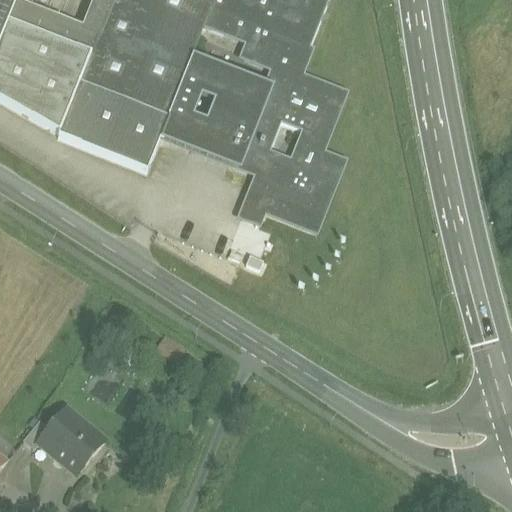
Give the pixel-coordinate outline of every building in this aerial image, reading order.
[(7,26),(15,4),(5,0),(0,0),(0,43),(7,26)] [(247,141),(224,132),(218,145),(241,154),(236,169),(261,179),(252,203),(264,208),(262,213),(315,234),(333,189),(342,165),(320,156),(343,97),(299,79),(330,0),(93,0),(82,30),(15,4),(7,26),(0,43),(0,103),(59,138),(57,141),(146,176),(161,140),(163,141),(170,124),(169,123),(192,64),(190,63),(205,27),(250,45),(244,60),(274,72),(266,93),(247,141)] [(170,124),(163,141),(236,169),(241,154),(218,145),(224,132),(247,141),(266,93),(192,64),(169,123),(170,124)] [(262,213),(264,208),(252,203),(242,226),(255,231),(262,213)] [(161,343),(152,358),(174,372),(184,356),(161,343)] [(0,476),(22,449),(29,455),(44,436),(36,430),(47,417),(44,414),(0,379),(0,476)] [(44,436),(29,455),(74,490),(106,450),(61,414),(44,436)]
